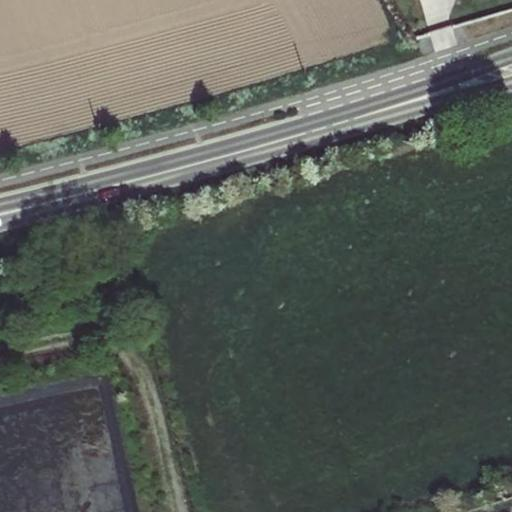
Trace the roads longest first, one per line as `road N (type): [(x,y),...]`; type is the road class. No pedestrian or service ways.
road 1 (secondary): [(118,184),(351,119)]
road 2 (secondary): [(511,58),(351,119)]
road 3 (secondary): [(351,119),(511,81)]
road 4 (secondary): [(0,221),(118,184)]
road 5 (secondary): [(118,184),(0,209)]
